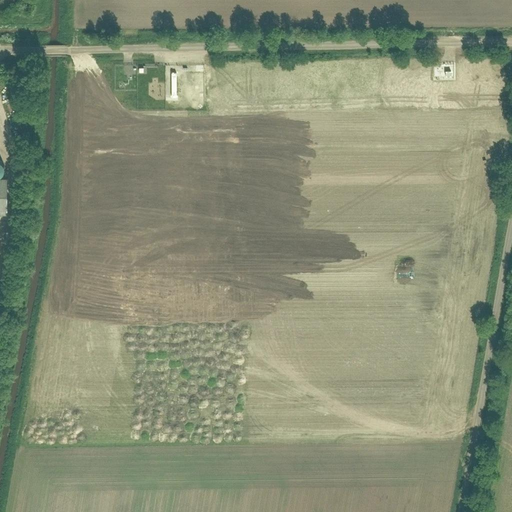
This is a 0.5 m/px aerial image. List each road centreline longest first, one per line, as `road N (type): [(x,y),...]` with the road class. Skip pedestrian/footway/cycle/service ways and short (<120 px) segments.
road 1 (unclassified): [(0,52),(511,43)]
road 2 (unclassified): [(511,231),(461,511)]
